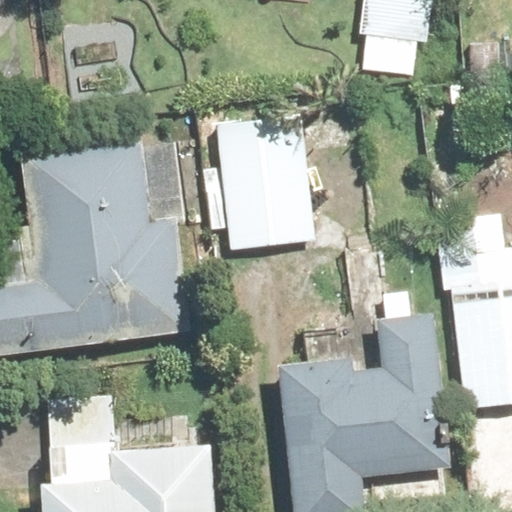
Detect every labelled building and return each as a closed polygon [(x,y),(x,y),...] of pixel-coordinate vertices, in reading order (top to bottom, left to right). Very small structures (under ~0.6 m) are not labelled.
[(442,0),(372,0),(367,48),(435,57),(442,0)] [(219,235),(239,233),(242,257),(318,249),(304,123),(228,131),(233,173),(213,175),(219,235)] [(50,255),(0,263),(0,370),(203,338),(185,228),(166,232),(152,145),(35,164),(50,255)] [(370,242),(327,247),(335,312),(378,307),(370,242)] [(491,250),(455,255),(474,418),(511,413),(511,278),(495,281),(491,250)] [(382,356),(292,365),(307,511),(379,511),(377,482),(465,472),(448,313),(422,316),(419,291),(393,294),(396,325),(379,327),(382,356)] [(106,396),(56,398),(60,511),(234,511),(232,450),(109,455),(106,396)]
